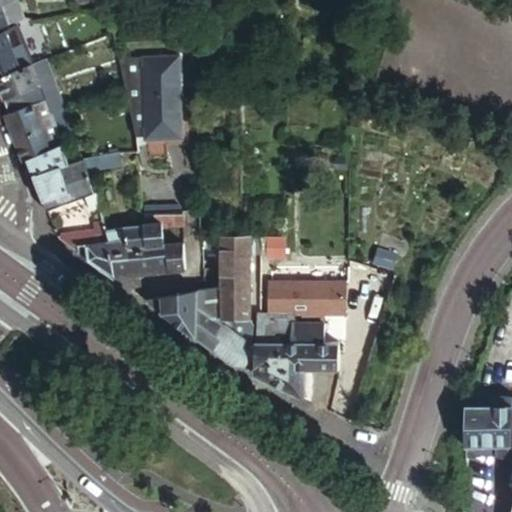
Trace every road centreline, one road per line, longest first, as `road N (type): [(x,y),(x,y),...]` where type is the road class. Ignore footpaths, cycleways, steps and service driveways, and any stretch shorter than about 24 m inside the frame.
road 1 (secondary): [(371,511),(3,236)]
road 2 (secondary): [(0,303),(251,488),(260,511)]
road 3 (primary): [(119,511),(0,400)]
